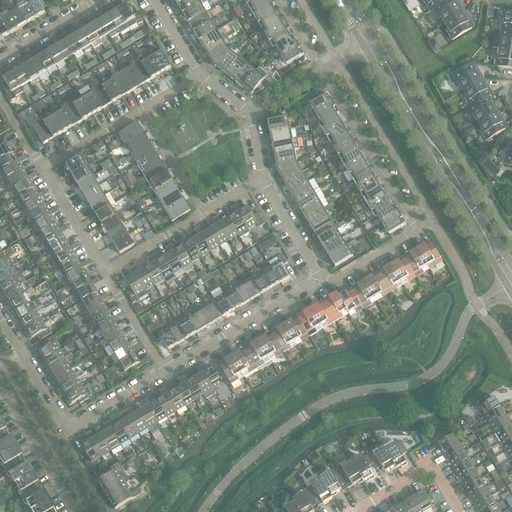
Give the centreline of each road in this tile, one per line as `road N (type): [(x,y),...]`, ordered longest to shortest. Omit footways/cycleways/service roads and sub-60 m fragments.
road 1 (unclassified): [(204,511),(234,473),(317,407),(427,377),(452,350),(465,315),(507,285)]
road 2 (residential): [(321,278),(338,279),(417,230),(321,72)]
road 3 (tertiary): [(364,47),(507,285)]
road 4 (tertiary): [(511,267),(376,41)]
road 5 (residential): [(0,319),(68,430),(166,371)]
road 6 (residential): [(43,171),(202,75)]
road 7 (residential): [(105,272),(262,180)]
road 8 (residential): [(166,371),(321,278)]
road 9 (residential): [(0,387),(75,511)]
road 10 (residential): [(356,511),(431,466),(460,511)]
